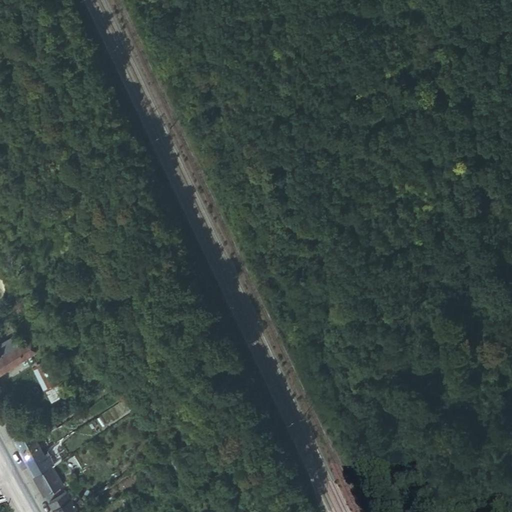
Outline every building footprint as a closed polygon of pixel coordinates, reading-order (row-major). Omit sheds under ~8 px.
[(0,361),(20,352),(13,337),(0,343),(0,361)] [(0,371),(33,357),(29,348),(20,352),(0,361),(0,371)] [(30,372),(40,394),(55,387),(44,365),(30,372)] [(11,413),(6,424),(10,432),(28,423),(20,409),(11,413)] [(14,439),(32,430),(28,423),(10,432),(14,439)] [(44,435),(39,426),(32,430),(14,439),(19,449),(36,440),(44,435)] [(42,451),(36,440),(19,449),(25,460),(42,451)] [(42,451),(25,460),(34,475),(52,465),(63,458),(57,447),(48,452),(49,456),(46,457),(42,451)] [(52,465),(34,475),(49,501),(60,493),(57,487),(62,484),(52,465)] [(67,492),(50,502),(55,511),(69,511),(76,508),(67,492)]
